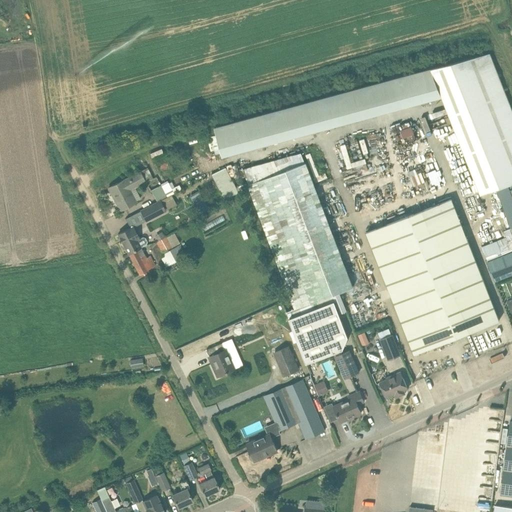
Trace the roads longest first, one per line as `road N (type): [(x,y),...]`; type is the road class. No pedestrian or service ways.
road 1 (residential): [(242,508),(241,488),(61,148)]
road 2 (unclassified): [(242,508),(257,494),(511,378)]
